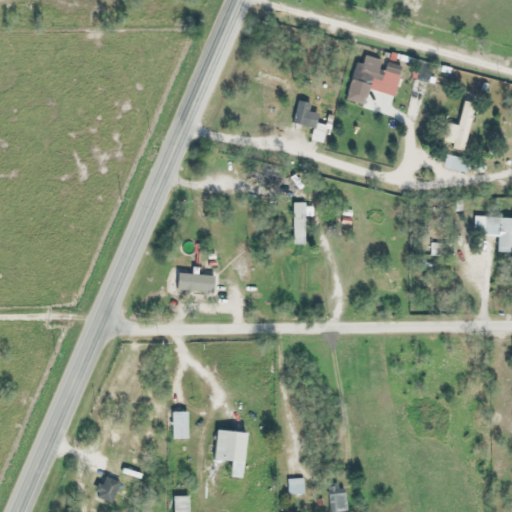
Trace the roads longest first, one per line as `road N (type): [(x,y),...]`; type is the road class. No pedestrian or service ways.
road 1 (primary): [(19,511),(237,0)]
road 2 (residential): [(237,0),(511,63)]
